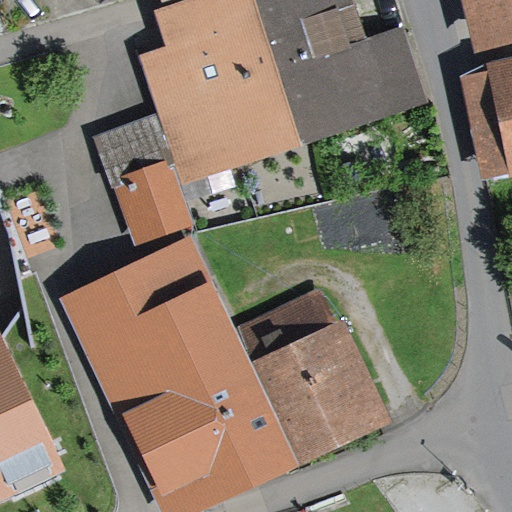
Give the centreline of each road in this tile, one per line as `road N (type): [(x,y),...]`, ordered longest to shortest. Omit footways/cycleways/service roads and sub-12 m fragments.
road 1 (unclassified): [(494,436),(481,274),(424,0)]
road 2 (residential): [(250,511),(434,444),(494,436)]
